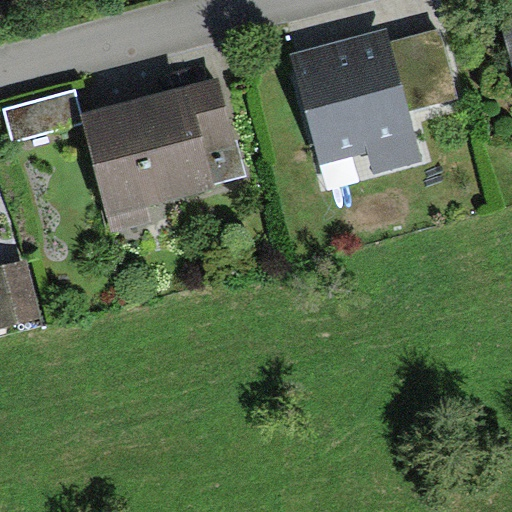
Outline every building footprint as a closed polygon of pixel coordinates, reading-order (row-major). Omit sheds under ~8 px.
[(511,26),(499,30),(511,79),(511,26)] [(387,34),(291,60),(321,170),(367,157),(373,179),(424,165),(411,117),(460,103),(441,32),(390,46),(387,34)] [(223,80),(81,118),(83,125),(113,235),(168,221),(164,207),(219,192),(217,186),(249,177),(223,80)] [(75,92),(5,111),(14,142),(83,125),(81,118),(75,92)] [(27,259),(0,266),(0,329),(42,320),(27,259)]
